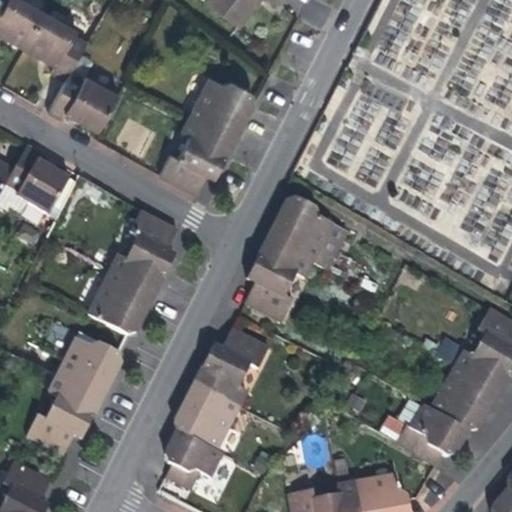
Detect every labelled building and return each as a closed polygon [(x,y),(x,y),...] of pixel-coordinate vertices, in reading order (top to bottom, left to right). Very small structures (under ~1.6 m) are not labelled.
[(21,0),(6,0),(0,10),(0,35),(6,39),(23,48),(43,12),(21,0)] [(205,0),(204,3),(239,30),(262,0),(265,0),(274,7),(279,0),(205,0)] [(55,67),(73,36),(76,31),(43,12),(23,48),(39,58),(55,67)] [(86,44),(73,36),(55,67),(51,74),(64,82),(68,75),(86,44)] [(64,113),(82,83),(68,75),(64,82),(47,111),(61,119),(64,113)] [(85,76),(82,83),(64,113),(81,123),(96,131),(117,94),(85,76)] [(208,77),(188,117),(234,140),(244,121),(255,101),(251,92),(230,82),(222,84),(208,77)] [(169,155),(158,176),(196,195),(207,174),(215,178),(223,162),(234,140),(188,117),(180,132),(189,136),(177,159),(169,155)] [(5,186),(18,194),(37,161),(41,154),(28,147),(14,171),(5,186)] [(56,172),(37,161),(18,194),(15,199),(53,220),(74,183),(56,172)] [(0,162),(0,194),(5,186),(14,171),(0,162)] [(343,233),(329,225),(316,218),(314,209),(296,199),(285,203),(275,222),(265,242),(309,264),(323,271),(343,233)] [(117,256),(109,271),(155,295),(166,272),(175,256),(168,252),(179,231),(140,211),(129,233),(137,237),(125,260),(117,256)] [(303,276),(309,264),(265,242),(254,263),(247,277),(254,281),(244,302),(280,321),(291,299),(284,296),(296,273),(303,276)] [(125,336),(135,334),(145,314),(155,295),(109,271),(87,316),(125,336)] [(511,282),(500,277),(491,293),(506,301),(511,290),(511,282)] [(511,349),(511,324),(488,311),(476,331),(483,334),(470,356),(464,352),(455,367),(498,391),(511,368),(511,367),(511,350),(511,349)] [(205,359),(192,385),(237,408),(246,390),(239,386),(251,363),(257,367),(268,346),(231,327),(220,349),(213,345),(205,359)] [(436,355),(449,362),(458,345),(445,338),(436,355)] [(75,339),(55,378),(101,400),(111,380),(121,362),(116,354),(96,344),(89,347),(75,339)] [(455,367),(430,410),(468,432),(476,429),(487,410),(498,391),(455,367)] [(25,437),(64,455),(73,436),(82,440),(91,420),(101,400),(55,378),(47,394),(55,397),(43,421),(35,417),(25,437)] [(214,453),(237,408),(192,385),(183,403),(174,421),(175,432),(214,453)] [(366,403),(357,397),(350,407),(359,413),(366,403)] [(462,443),(468,432),(430,410),(410,398),(398,421),(407,426),(397,444),(434,468),(442,455),(444,457),(455,455),(462,443)] [(407,426),(398,421),(388,440),(397,444),(407,426)] [(220,455),(214,453),(175,432),(170,442),(164,452),(166,461),(171,464),(164,476),(191,490),(200,472),(210,477),(220,455)] [(0,511),(44,511),(48,506),(40,502),(50,482),(12,463),(2,483),(0,482),(0,511)] [(396,477),(352,484),(356,511),(407,511),(405,497),(398,490),(396,477)] [(287,496),(289,511),(356,511),(352,484),(335,487),(336,495),(312,498),(311,492),(287,496)] [(511,511),(511,493),(506,489),(497,499),(490,507),(489,511),(511,511)]
